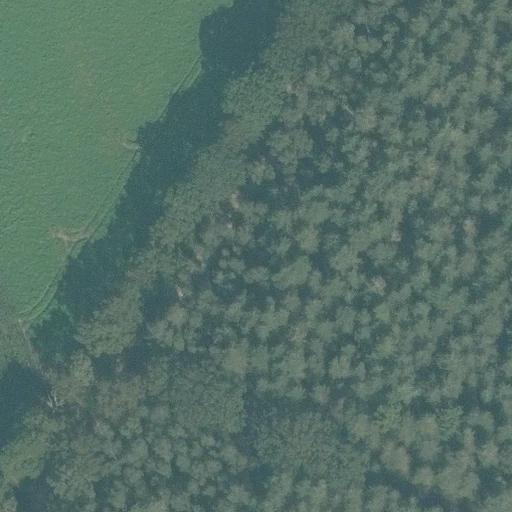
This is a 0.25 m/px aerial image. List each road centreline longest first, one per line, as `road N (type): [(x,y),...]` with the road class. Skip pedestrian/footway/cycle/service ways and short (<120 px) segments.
road 1 (track): [(371,0),(136,359)]
road 2 (track): [(407,511),(136,359)]
road 3 (track): [(136,359),(37,511)]
